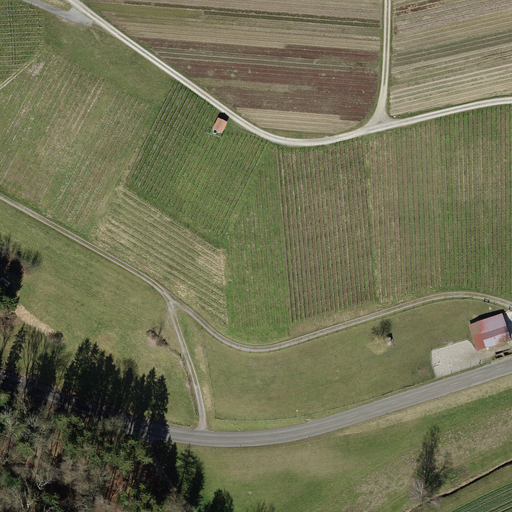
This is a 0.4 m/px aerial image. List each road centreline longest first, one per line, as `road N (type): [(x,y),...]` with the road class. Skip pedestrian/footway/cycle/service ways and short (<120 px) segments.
road 1 (tertiary): [(511,362),(317,426),(255,437),(136,428),(0,377)]
road 2 (track): [(92,14),(275,140),(309,144),(511,100)]
road 3 (track): [(511,306),(449,291),(253,349),(220,337),(168,298)]
road 4 (track): [(168,298),(148,278),(0,194)]
road 5 (track): [(199,438),(197,395),(168,298)]
road 6 (track): [(379,127),(388,0)]
